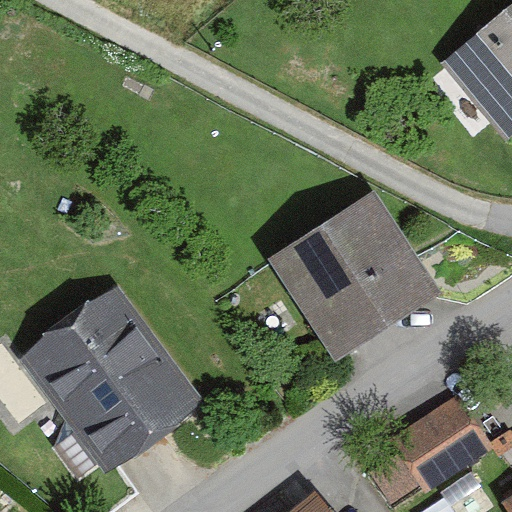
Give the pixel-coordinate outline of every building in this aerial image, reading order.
[(511,12),(444,68),(510,147),(511,145),(511,12)] [(377,197),(267,267),(336,374),(446,305),(377,197)] [(118,290),(19,364),(107,480),(206,406),(118,290)] [(461,399),(389,443),(423,498),(495,454),(461,399)] [(327,511),(315,497),(296,511),(327,511)]
